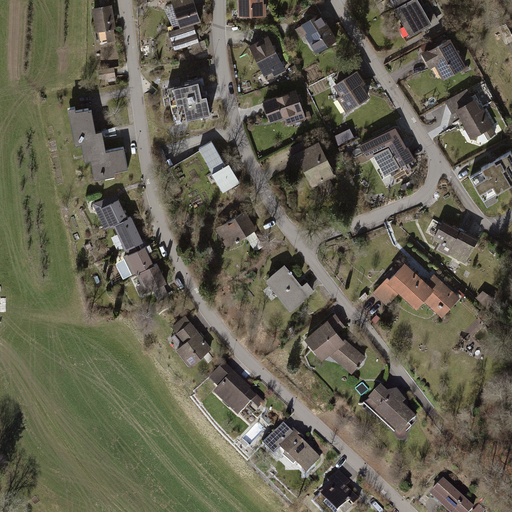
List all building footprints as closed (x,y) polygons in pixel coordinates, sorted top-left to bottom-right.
[(191,0),(168,0),(179,31),(194,26),(199,24),(191,0)] [(265,0),(237,0),(238,22),(266,21),(265,0)] [(432,24),(417,0),(385,0),(408,38),(432,24)] [(318,11),(313,3),(293,13),(299,24),(318,11)] [(114,32),(111,8),(91,11),(95,35),(114,32)] [(299,24),(293,28),(298,37),(302,35),(313,53),(335,39),(318,11),(299,24)] [(194,26),(179,31),(167,35),(173,54),(200,46),(194,26)] [(286,72),(274,40),(247,50),(259,81),(286,72)] [(457,55),(449,40),(422,54),(430,69),(457,55)] [(457,55),(430,69),(438,84),(465,70),(457,55)] [(354,70),(327,86),(345,118),(372,102),(354,70)] [(201,73),(163,82),(172,123),(211,113),(201,73)] [(497,130),(473,89),(447,103),(471,145),(497,130)] [(295,92),(261,103),(269,126),(284,121),(288,132),(307,126),(295,92)] [(73,109),(66,111),(74,148),(80,146),(83,163),(89,161),(94,182),(114,178),(113,175),(129,172),(124,149),(106,153),(102,133),(95,134),(90,111),(74,114),(73,109)] [(350,130),(333,138),(338,149),(355,141),(350,130)] [(392,131),(365,147),(384,180),(412,163),(392,131)] [(212,145),(196,153),(220,195),(235,187),(212,145)] [(333,180),(318,145),(289,158),(294,171),(300,168),(310,190),(333,180)] [(511,188),(511,152),(467,176),(483,205),(511,189),(511,188)] [(128,220),(118,200),(97,209),(106,230),(128,220)] [(257,233),(245,212),(215,228),(226,249),(257,233)] [(131,219),(128,220),(106,230),(110,239),(115,237),(122,254),(143,245),(131,219)] [(478,238),(439,222),(427,250),(466,266),(478,238)] [(143,245),(122,254),(133,278),(154,268),(143,245)] [(423,285),(402,265),(369,300),(385,315),(400,300),(411,312),(422,300),(441,318),(458,301),(432,276),(423,285)] [(158,266),(154,268),(133,278),(138,288),(143,300),(154,295),(158,303),(172,297),(158,266)] [(307,293),(287,267),(265,284),(285,311),(307,293)] [(482,293),(476,301),(488,312),(495,305),(482,293)] [(345,329),(335,317),(302,341),(320,363),(331,359),(348,375),(365,359),(345,342),(336,335),(345,329)] [(210,351),(185,319),(170,330),(182,346),(174,352),(187,368),(210,351)] [(260,404),(225,366),(205,385),(239,422),(260,404)] [(419,419),(378,387),(362,407),(402,440),(419,419)] [(320,461),(292,437),(278,453),(306,477),(320,461)] [(350,511),(363,498),(339,475),(317,498),(331,511),(350,511)] [(468,511),(471,508),(438,480),(422,500),(435,511),(468,511)]
